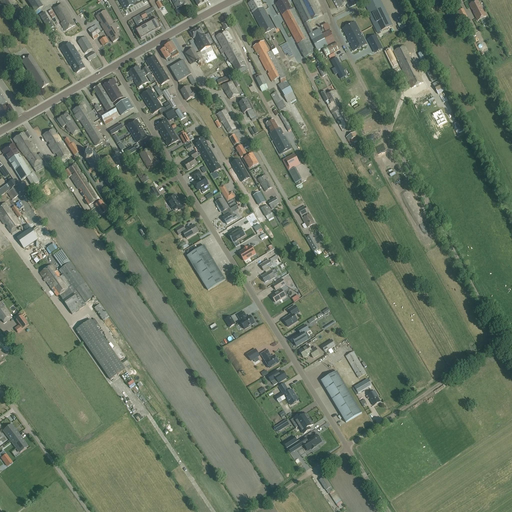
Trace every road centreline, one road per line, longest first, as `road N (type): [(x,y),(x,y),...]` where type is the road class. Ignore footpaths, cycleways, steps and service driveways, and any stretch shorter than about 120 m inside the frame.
road 1 (unclassified): [(346,447),(113,65)]
road 2 (unclassified): [(511,358),(322,0)]
road 3 (track): [(119,390),(151,420),(213,511)]
road 4 (unclassified): [(88,511),(0,387)]
road 5 (tertiary): [(113,65),(234,0)]
road 6 (track): [(502,341),(394,414)]
